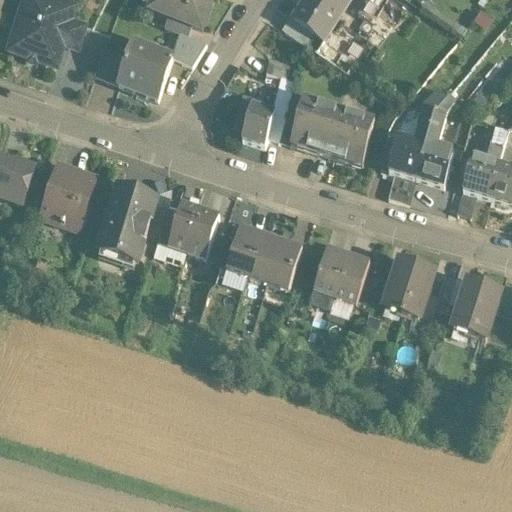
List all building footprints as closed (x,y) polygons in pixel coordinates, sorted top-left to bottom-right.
[(49,0),(26,0),(10,50),(56,65),(63,44),(70,21),(45,13),(49,0)] [(154,0),(149,14),(170,21),(191,28),(202,32),(213,0),(154,0)] [(352,0),(308,0),(293,23),(323,44),(348,6),(352,0)] [(352,0),(348,6),(367,19),(380,0),(352,0)] [(478,24),(491,31),(497,21),(484,14),(478,24)] [(85,26),(70,21),(63,44),(77,49),(85,26)] [(191,28),(170,21),(166,32),(178,37),(187,40),(191,28)] [(293,23),(292,23),(284,36),(316,56),(324,45),(323,44),(293,23)] [(187,40),(198,44),(202,32),(191,28),(187,40)] [(187,40),(178,37),(171,58),(172,59),(171,60),(192,67),(206,47),(198,44),(187,40)] [(171,58),(132,45),(127,58),(118,84),(158,98),(171,60),(172,59),(171,58)] [(324,45),(316,56),(333,68),(340,56),(324,45)] [(127,58),(104,50),(95,75),(118,84),(127,58)] [(291,65),(269,58),(265,72),(283,77),(286,78),(291,65)] [(274,109),(267,134),(279,137),(284,120),(294,81),(286,78),(283,77),(274,109)] [(243,95),(234,126),(244,129),(251,103),(253,97),(243,95)] [(374,120),(303,100),(296,124),(291,142),(362,162),(374,120)] [(251,103),(244,129),(242,137),(264,143),(267,134),(274,109),(251,103)] [(434,114),(423,110),(414,143),(425,146),(434,114)] [(425,146),(436,149),(445,118),(434,114),(425,146)] [(462,119),(453,153),(462,156),(470,129),(475,122),(462,119)] [(296,124),(284,120),(279,137),(278,139),(291,142),(296,124)] [(508,136),(496,132),(493,144),(505,148),(508,136)] [(414,143),(397,138),(388,171),(393,173),(415,179),(425,146),(414,143)] [(505,148),(493,144),(488,163),(500,166),(505,148)] [(436,149),(425,146),(415,179),(443,187),(453,153),(436,149)] [(511,169),(511,149),(505,148),(500,166),(511,169)] [(14,154),(12,160),(0,155),(0,194),(21,201),(34,160),(14,154)] [(488,163),(473,159),(463,192),(477,196),(490,200),(500,166),(488,163)] [(48,189),(39,218),(77,230),(93,178),(73,172),(73,170),(56,164),(48,189)] [(511,169),(500,166),(490,200),(511,206),(511,169)] [(415,179),(393,173),(387,196),(409,202),(415,179)] [(38,186),(29,215),(39,218),(48,189),(38,186)] [(155,200),(116,188),(97,249),(136,261),(146,230),(155,202),(155,200)] [(477,196),(463,192),(457,216),(470,219),(477,196)] [(166,206),(155,202),(146,230),(157,234),(159,228),(166,206)] [(199,208),(179,202),(170,231),(166,244),(186,250),(199,208)] [(177,208),(166,205),(166,206),(159,228),(170,231),(177,208)] [(217,214),(199,208),(186,250),(204,256),(217,214)] [(262,228),(251,224),(249,231),(260,235),(262,228)] [(239,228),(225,272),(246,279),(260,235),(249,231),(239,228)] [(273,231),(262,228),(260,235),(271,238),(273,231)] [(271,238),(260,235),(246,279),(266,285),(280,241),(271,238)] [(303,241),(291,237),(289,244),(301,248),(303,241)] [(289,244),(280,241),(266,285),(287,292),(301,248),(289,244)] [(328,250),(314,293),(334,299),(350,249),(338,245),(336,253),(328,250)] [(350,249),(334,299),(355,305),(368,263),(360,260),(362,253),(350,249)] [(399,259),(388,255),(380,278),(392,282),(399,259)] [(433,270),(399,259),(392,282),(384,304),(402,310),(400,314),(417,320),(419,314),(426,292),(433,270)] [(444,273),(437,295),(438,295),(438,296),(448,300),(456,277),(444,273)] [(467,281),(456,277),(448,300),(448,301),(459,304),(467,281)] [(501,291),(467,280),(459,304),(452,326),(470,331),(468,335),(485,340),(486,336),(494,312),(501,291)] [(437,295),(426,292),(419,314),(431,317),(438,296),(438,295),(437,295)] [(511,333),(511,317),(494,312),(486,336),(509,343),(511,333)] [(371,337),(400,337),(401,317),(372,316),(371,337)]
